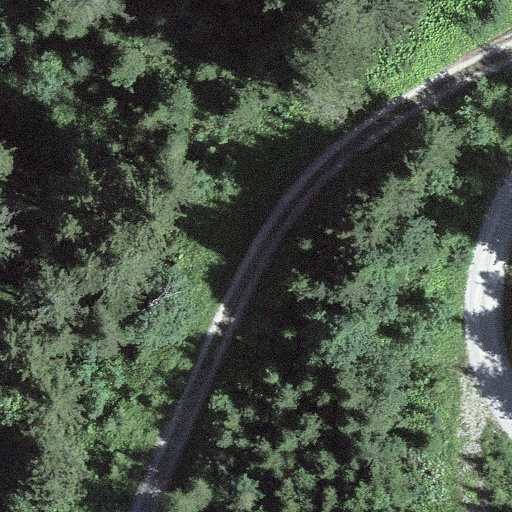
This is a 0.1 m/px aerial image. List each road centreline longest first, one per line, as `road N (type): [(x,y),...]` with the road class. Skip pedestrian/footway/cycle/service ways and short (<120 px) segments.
road 1 (track): [(511,44),(370,126),(287,205),(232,296),(146,511)]
road 2 (track): [(511,197),(490,242),(479,303),(483,361),(511,418)]
